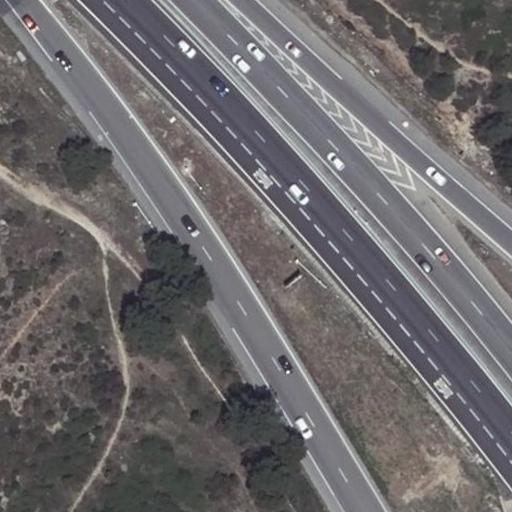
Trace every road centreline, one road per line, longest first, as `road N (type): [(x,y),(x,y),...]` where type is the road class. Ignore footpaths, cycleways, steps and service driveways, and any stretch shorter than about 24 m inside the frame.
road 1 (motorway): [(23,0),(144,158),(365,511)]
road 2 (motorway): [(116,0),(326,223),(511,453)]
road 3 (motorway): [(511,351),(384,200),(192,0)]
road 4 (track): [(0,170),(91,229),(178,324),(302,511)]
road 5 (motorway): [(511,241),(243,0)]
